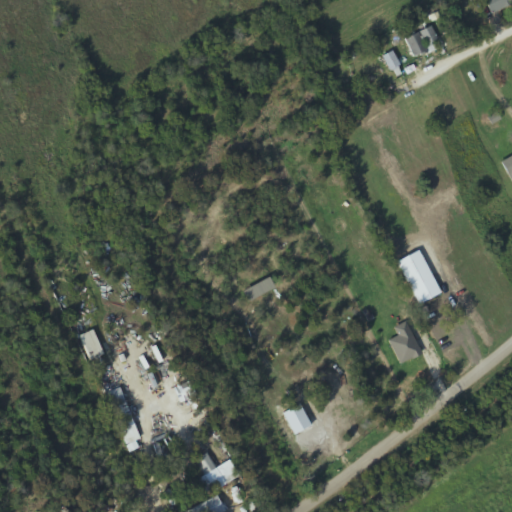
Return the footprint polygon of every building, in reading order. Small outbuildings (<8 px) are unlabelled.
[(511,0),(482,0),(488,14),(511,4),(511,0)] [(431,30),(405,36),(410,56),(436,51),(431,30)] [(382,56),(388,71),(397,68),(391,53),(382,56)] [(511,156),(501,161),(511,186),(511,156)] [(78,337),(90,362),(103,356),(91,331),(78,337)] [(107,393),(123,446),(137,441),(121,389),(107,393)] [(191,483),(199,499),(238,478),(229,461),(215,468),(207,453),(194,460),(203,477),(191,483)] [(222,511),(215,497),(185,511),(222,511)]
